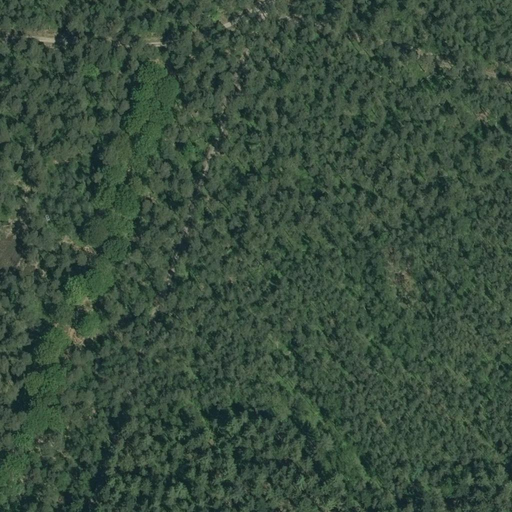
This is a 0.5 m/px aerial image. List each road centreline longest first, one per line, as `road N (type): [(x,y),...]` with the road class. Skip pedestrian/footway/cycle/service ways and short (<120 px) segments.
road 1 (track): [(89,511),(242,69)]
road 2 (track): [(0,35),(175,42),(261,8)]
road 3 (track): [(296,19),(511,84)]
